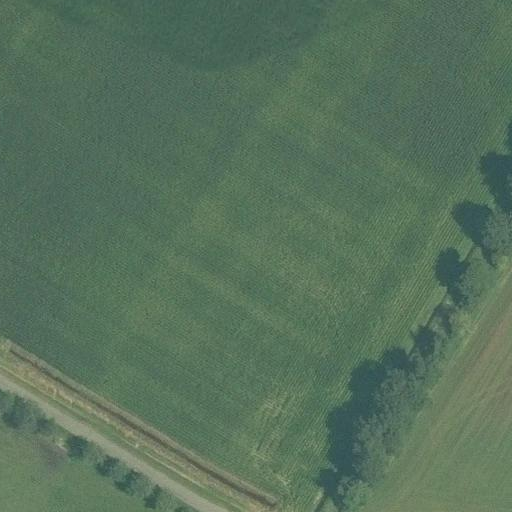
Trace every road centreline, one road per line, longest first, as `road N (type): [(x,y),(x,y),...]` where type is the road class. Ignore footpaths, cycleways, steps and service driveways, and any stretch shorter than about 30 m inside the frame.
road 1 (track): [(511,215),(338,511)]
road 2 (unclassified): [(0,383),(212,511)]
